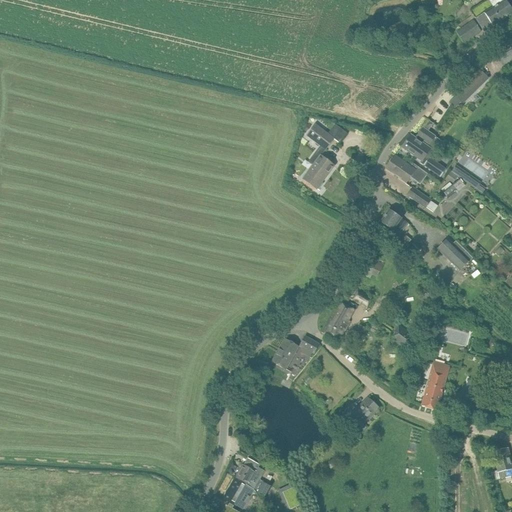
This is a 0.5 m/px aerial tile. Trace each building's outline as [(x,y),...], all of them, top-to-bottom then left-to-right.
[(474,9),(471,11),(476,19),(479,24),(484,32),(495,25),(511,14),(511,9),(508,4),(505,0),(489,0),(488,1),(493,8),(479,16),(474,9)] [(474,22),(457,33),(464,42),(480,31),(474,22)] [(454,97),(449,102),(455,108),(461,103),(462,104),(488,78),(479,68),(469,78),(471,80),(454,97)] [(314,164),(303,179),(315,188),(325,174),(327,176),(334,166),(321,156),(334,139),(339,142),(346,133),(335,125),(328,134),(314,124),(306,135),(321,146),(310,161),(314,164)] [(411,135),(402,147),(421,161),(420,163),(440,177),(446,169),(429,158),(434,152),(434,151),(428,147),(435,137),(427,131),(423,128),(417,136),(418,136),(416,139),(411,135)] [(418,167),(398,152),(386,168),(406,183),(412,175),(417,179),(422,171),(417,167),(418,167)] [(413,189),(408,195),(426,207),(433,212),(437,206),(413,189)] [(389,209),(380,222),(388,228),(391,230),(392,231),(394,229),(402,219),(397,215),(389,209)] [(406,236),(400,242),(405,246),(411,240),(406,236)] [(446,240),(437,250),(460,272),(469,263),(472,259),(455,242),(451,245),(446,240)] [(367,308),(373,298),(358,289),(352,299),(367,308)] [(339,301),(321,332),(338,343),(350,322),(349,321),(354,310),(339,301)] [(366,329),(361,326),(354,338),(359,341),(366,329)] [(394,341),(405,349),(414,337),(399,326),(395,331),(399,334),(394,341)] [(311,359),(319,344),(305,336),(300,346),(304,348),(302,353),(311,359)] [(285,340),(272,362),(285,369),(297,347),(285,340)] [(449,367),(433,363),(421,406),(437,410),(449,367)] [(467,386),(459,407),(460,407),(468,410),(469,410),(476,389),(467,386)] [(460,395),(452,392),(448,403),(456,406),(460,395)] [(368,398),(346,422),(356,432),(379,408),(368,398)] [(484,401),(477,399),(475,407),(482,408),(484,401)] [(511,466),(508,448),(493,452),(499,479),(511,475),(511,466)] [(236,476),(235,478),(249,487),(254,490),(263,500),(271,486),(260,480),(264,472),(254,466),(252,470),(243,465),(236,476)] [(230,488),(223,499),(230,503),(233,505),(235,506),(236,506),(237,503),(244,507),(249,499),(254,490),(249,487),(235,478),(230,488)] [(302,506),(294,489),(282,494),(290,511),(302,506)] [(226,506),(222,511),(236,511),(231,509),(233,505),(230,503),(228,507),(226,506)]
